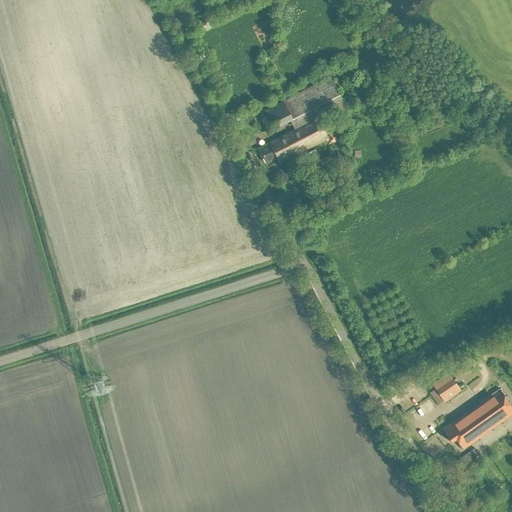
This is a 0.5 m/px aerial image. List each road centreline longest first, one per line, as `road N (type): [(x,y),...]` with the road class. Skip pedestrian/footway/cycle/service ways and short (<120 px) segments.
road 1 (unclassified): [(303,264),(0,361)]
road 2 (unclassified): [(459,511),(384,413),(303,264)]
road 3 (unclassified): [(303,264),(239,138)]
